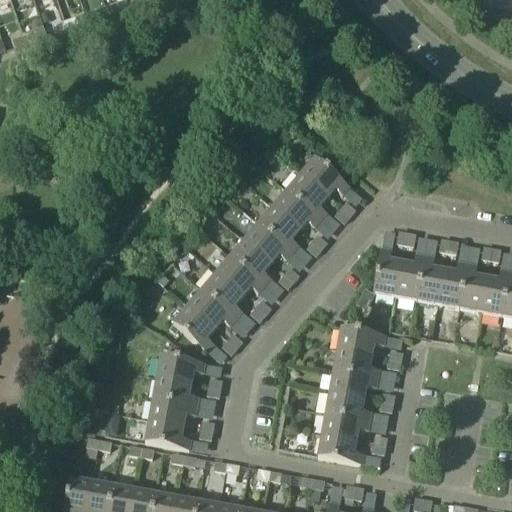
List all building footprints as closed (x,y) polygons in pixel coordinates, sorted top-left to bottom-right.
[(136,0),(134,1),(137,10),(149,5),(146,0),(136,0)] [(105,11),(108,20),(120,16),(116,7),(105,11)] [(108,20),(105,11),(93,16),(96,24),(108,20)] [(67,35),(79,30),(75,22),(64,26),(67,35)] [(55,39),(67,35),(64,26),(52,30),(55,39)] [(26,49),(38,45),(35,36),(23,40),(26,49)] [(14,53),(26,49),(23,40),(11,45),(14,53)] [(339,100),(356,116),(363,109),(346,93),(339,100)] [(300,181),(327,204),(335,195),(342,201),(349,193),(315,164),(300,181)] [(286,197),(320,226),(326,219),(319,213),(327,204),(300,181),(286,197)] [(272,214),(299,237),(306,227),(314,234),(320,226),(286,197),(272,214)] [(355,217),(346,209),(340,215),(349,223),(355,217)] [(258,230),(292,259),(298,252),(291,246),(299,237),(272,214),(258,230)] [(335,221),(344,229),(349,223),(340,215),(335,221)] [(244,246),(271,269),(278,260),(286,267),(292,259),(258,230),(244,246)] [(396,250),(404,251),(406,239),(398,238),(396,250)] [(412,253),(415,241),(406,239),(404,251),(412,253)] [(327,249),(317,242),(312,248),(321,256),(327,249)] [(271,269),(244,246),(230,263),(264,292),(270,285),(263,278),(271,269)] [(447,259),(449,247),(441,246),(438,257),(447,259)] [(449,247),(447,259),(455,260),(457,249),(449,247)] [(307,254),(316,262),(321,256),(312,248),(307,254)] [(481,265),(489,267),(491,255),(483,253),(481,265)] [(381,255),(373,299),(395,303),(401,268),(389,266),(391,257),(381,255)] [(497,268),(500,256),(491,255),(489,267),(497,268)] [(416,307),(424,263),(415,261),(413,270),(401,268),(395,303),(416,307)] [(264,292),(230,263),(216,279),(242,302),(250,293),(258,299),(264,292)] [(424,263),(416,307),(437,311),(444,276),(432,274),(433,264),(424,263)] [(373,274),(374,267),(367,266),(366,273),(373,274)] [(458,315),(466,271),(457,269),(455,278),(444,276),(437,311),(458,315)] [(466,271),(458,315),(480,319),(486,284),(474,282),(476,272),(466,271)] [(298,282),(289,274),(284,281),(293,289),(298,282)] [(501,322),(509,278),(499,277),(498,286),(486,284),(480,319),(501,322)] [(511,278),(509,278),(501,322),(511,324),(511,278)] [(242,302),(216,279),(202,296),(236,325),(241,318),(234,312),(242,302)] [(156,287),(163,293),(169,286),(162,280),(156,287)] [(278,287),(288,295),(293,289),(284,281),(278,287)] [(364,295),(360,303),(369,308),(374,301),(372,299),(364,295)] [(188,312),(214,335),(222,326),(229,333),(236,325),(202,296),(188,312)] [(270,315),(261,307),(256,314),(265,321),(270,315)] [(173,330),(207,359),(213,351),(206,344),(214,335),(188,312),(173,330)] [(265,321),(256,314),(250,320),(259,328),(265,321)] [(385,342),(341,334),(337,356),(371,363),(374,351),(383,352),(385,342)] [(242,348),(233,340),(228,346),(237,354),(242,348)] [(222,353),(231,361),(237,354),(228,346),(222,353)] [(171,349),(170,357),(179,359),(181,351),(171,349)] [(371,363),(337,356),(333,377),(377,386),(379,376),(369,374),(371,363)] [(402,360),(390,357),(389,366),(400,368),(402,360)] [(156,384),(191,390),(193,378),(202,380),(204,370),(160,362),(156,384)] [(387,374),(399,376),(400,368),(389,366),(387,374)] [(329,399),(364,405),(366,393),(375,395),(377,386),(333,377),(329,399)] [(152,405),(196,413),(198,404),(189,402),(191,390),(156,384),(152,405)] [(208,393),(220,396),(221,387),(210,385),(208,393)] [(220,396),(208,393),(207,402),(218,404),(220,396)] [(364,405),(329,399),(325,420),(369,428),(371,418),(361,417),(364,405)] [(394,402),(382,400),(381,408),(393,410),(394,402)] [(148,426),(183,433),(185,421),(195,423),(196,413),(152,405),(148,426)] [(379,416),(391,418),(393,410),(381,408),(379,416)] [(111,411),(110,419),(117,420),(118,412),(111,411)] [(321,441),(356,448),(358,436),(367,437),(369,428),(325,420),(321,441)] [(188,457),(190,446),(181,445),(183,433),(148,426),(144,449),(188,457)] [(214,430),(202,428),(200,436),(212,438),(214,430)] [(212,438),(200,436),(199,444),(211,446),(212,438)] [(317,463),(361,471),(363,461),(354,459),(356,448),(321,441),(317,463)] [(386,444),(375,442),(373,451),(385,453),(386,444)] [(88,444),(86,453),(97,455),(99,446),(88,444)] [(109,457),(111,448),(99,446),(97,455),(109,457)] [(371,459),(383,461),(385,453),(373,451),(371,459)] [(130,452),(128,460),(140,463),(141,454),(130,452)] [(152,465),(153,456),(141,454),(140,463),(152,465)] [(172,460),(171,468),(183,470),(184,462),(172,460)] [(194,472),(196,464),(184,462),(183,470),(194,472)] [(215,468),(214,476),(225,478),(227,470),(215,468)] [(237,480),(238,472),(227,470),(225,478),(237,480)] [(258,475),(256,484),(268,486),(270,478),(258,475)] [(280,488),(281,480),(270,478),(268,486),(280,488)] [(300,483),(299,489),(299,492),(311,494),(312,485),(300,483)] [(69,484),(68,489),(64,511),(86,511),(91,488),(69,484)] [(323,489),(324,488),(312,485),(311,494),(322,496),(323,489)] [(108,511),(113,492),(97,489),(91,488),(86,511),(108,511)] [(113,492),(108,511),(130,511),(134,496),(113,492)] [(346,492),(344,503),(352,505),(354,493),(346,492)] [(360,506),(363,495),(354,493),(352,505),(360,506)] [(153,511),(155,500),(134,496),(130,511),(153,511)] [(155,500),(153,511),(175,511),(177,504),(155,500)]
